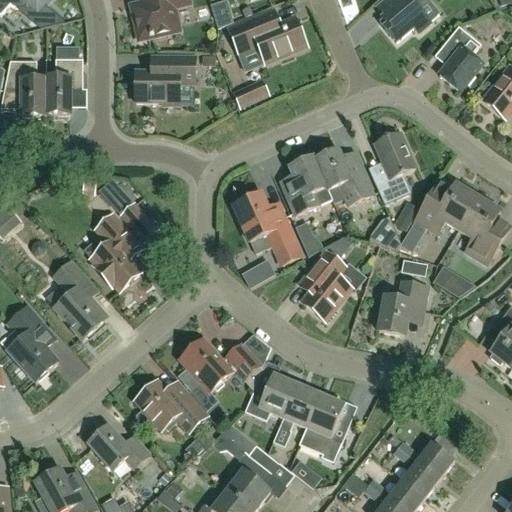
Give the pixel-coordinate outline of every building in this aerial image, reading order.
[(0,0),(0,18),(1,20),(11,9),(13,11),(16,13),(20,13),(23,12),(27,9),(28,8),(33,3),(42,11),(51,0),(0,0)] [(174,11),(189,8),(187,0),(142,0),(144,7),(132,10),(140,43),(179,34),(174,11)] [(419,37),(431,27),(417,10),(428,1),(427,0),(390,0),(378,11),(386,20),(379,25),(397,46),(415,32),(419,37)] [(295,23),(280,30),(274,15),(229,34),(239,59),(259,51),(266,67),(307,50),(295,23)] [(35,26),(42,32),(64,27),(57,20),(35,26)] [(461,97),(483,69),(473,60),(481,49),(459,31),(445,48),(457,58),(440,80),(461,97)] [(196,62),(152,61),(152,76),(136,76),(136,107),(164,107),(164,110),(180,110),(180,89),(195,89),(196,62)] [(56,82),(47,82),(46,122),(47,122),(47,120),(71,120),(71,95),(84,95),(84,65),(57,64),(56,82)] [(46,122),(47,82),(46,82),(46,84),(37,84),(37,66),(11,66),(1,113),(2,114),(6,96),(23,96),(23,121),(46,122)] [(511,73),(510,72),(484,105),(506,122),(511,114),(511,73)] [(241,112),(267,100),(261,87),(235,99),(241,112)] [(374,149),(390,184),(376,191),(385,210),(410,198),(402,180),(416,174),(400,137),(374,149)] [(314,162),(312,163),(326,194),(327,193),(328,196),(340,191),(349,210),(374,199),(355,158),(343,164),(338,155),(315,165),(314,162)] [(316,198),(326,194),(312,163),(290,173),(295,182),(282,188),(296,220),(321,209),(316,198)] [(456,190),(452,196),(438,188),(416,225),(438,239),(445,226),(459,234),(478,202),(456,190)] [(261,198),(234,210),(251,247),(257,258),(274,251),(276,256),(297,247),(284,218),(279,208),(268,213),(261,198)] [(466,255),(485,266),(489,269),(511,231),(496,223),(500,216),(478,202),(459,234),(473,243),(466,255)] [(0,226),(0,235),(7,246),(28,231),(17,215),(0,226)] [(143,253),(129,237),(112,218),(96,233),(109,248),(92,264),(120,295),(143,275),(132,263),(143,253)] [(142,218),(131,229),(145,245),(157,235),(142,218)] [(370,238),(367,246),(395,256),(400,249),(389,221),(381,224),(370,238)] [(299,235),(314,262),(328,254),(313,227),(299,235)] [(310,278),(321,287),(303,308),(325,326),(356,289),(343,279),(347,274),(327,258),(310,278)] [(428,266),(418,265),(416,276),(426,278),(428,266)] [(71,266),(54,281),(62,290),(71,300),(56,313),(84,345),(108,323),(91,303),(98,296),(85,281),(71,266)] [(251,294),(276,280),(268,266),(243,280),(251,294)] [(442,293),(451,279),(443,275),(435,288),(442,293)] [(423,317),(428,292),(403,288),(401,301),(386,298),(379,337),(405,342),(410,315),(423,317)] [(493,359),(490,362),(501,370),(503,367),(510,372),(511,369),(511,310),(511,311),(497,329),(507,337),(497,350),(491,357),(493,359)] [(15,337),(1,348),(8,356),(36,388),(59,368),(46,354),(58,344),(50,335),(29,311),(8,329),(15,337)] [(189,374),(180,382),(192,396),(201,388),(210,398),(236,374),(245,384),(260,371),(264,375),(267,366),(273,353),(256,340),(243,351),(241,350),(226,363),(228,365),(224,368),(203,346),(181,365),(189,374)] [(284,424),(298,391),(274,380),(269,394),(258,389),(246,417),(267,426),(270,418),(284,424)] [(142,415),(136,420),(136,426),(142,432),(147,432),(153,427),(162,437),(183,418),(196,432),(208,420),(187,397),(177,387),(166,397),(157,386),(135,407),(142,415)] [(321,400),(298,391),(284,424),(276,444),(286,448),(294,429),(306,434),(321,400)] [(339,424),(345,410),(321,400),(306,434),(300,450),(324,460),(327,452),(339,456),(350,429),(339,424)] [(134,474),(150,459),(134,441),(125,449),(108,431),(89,448),(114,476),(126,465),(134,474)] [(263,491),(272,480),(244,458),(245,457),(237,451),(238,450),(223,436),(210,448),(219,455),(227,454),(240,464),(233,473),(240,479),(228,495),(249,511),(260,511),(272,498),(263,491)] [(187,454),(195,463),(207,451),(199,443),(187,454)] [(411,463),(416,457),(403,447),(398,453),(411,463)] [(417,467),(440,485),(455,466),(433,448),(417,467)] [(280,468),(270,460),(259,451),(257,450),(249,460),(272,478),(280,468)] [(411,463),(398,453),(394,458),(407,468),(411,463)] [(440,485),(417,467),(403,486),(425,504),(440,485)] [(96,511),(86,493),(77,477),(65,484),(60,474),(36,487),(50,511),(96,511)] [(382,500),(369,490),(352,477),(343,489),(359,501),(364,495),(365,496),(378,506),(382,500)] [(181,506),(190,491),(178,484),(170,499),(181,506)] [(382,500),(386,495),(373,485),(369,490),(382,500)] [(418,511),(425,504),(403,486),(388,505),(397,511),(418,511)] [(9,492),(0,493),(0,511),(10,511),(11,511),(9,492)] [(249,511),(228,495),(216,510),(209,504),(202,511),(249,511)] [(114,502),(101,509),(102,511),(120,511),(114,502)]
